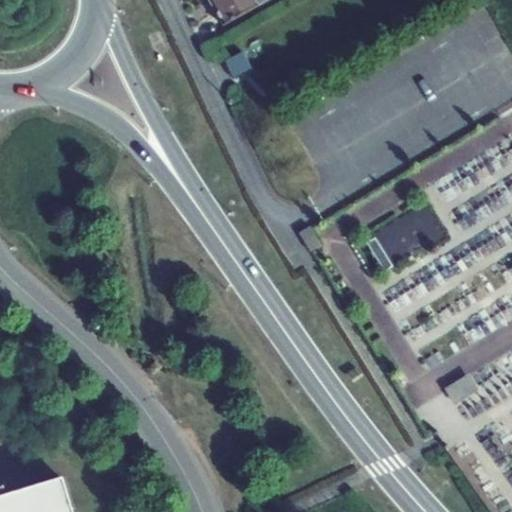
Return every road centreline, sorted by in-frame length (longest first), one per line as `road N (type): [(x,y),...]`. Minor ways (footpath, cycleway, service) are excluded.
road 1 (tertiary): [(425,511),(336,403),(206,217)]
road 2 (tertiary): [(0,268),(130,390),(203,511)]
road 3 (tertiary): [(206,217),(103,0)]
road 4 (tertiary): [(41,84),(113,121),(206,217)]
